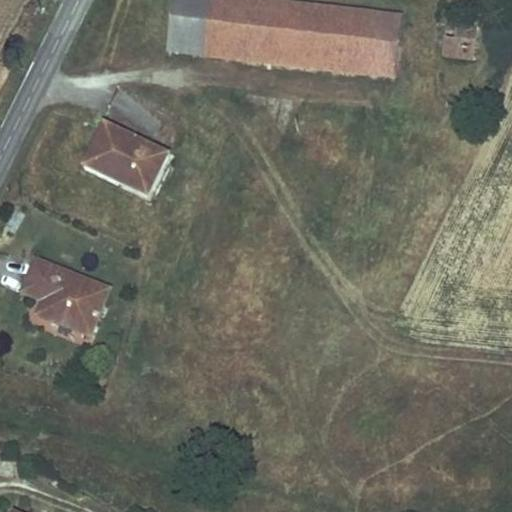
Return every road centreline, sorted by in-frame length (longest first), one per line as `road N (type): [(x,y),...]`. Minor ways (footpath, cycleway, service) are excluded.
road 1 (track): [(47,76),(131,76),(211,107),(271,171),(344,305),(378,340),(511,362)]
road 2 (secondary): [(84,0),(0,174)]
